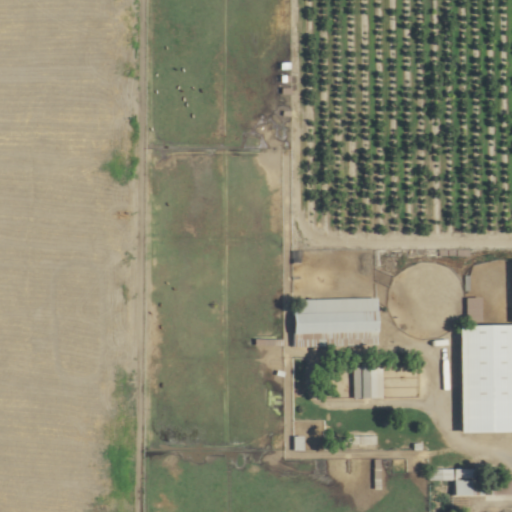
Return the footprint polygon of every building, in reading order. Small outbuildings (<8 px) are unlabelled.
[(369,297),(285,297),(286,332),(369,331),(369,297)] [(511,430),(511,419),(511,323),(450,324),(451,431),(511,430)] [(377,396),(376,365),(347,365),(347,396),(377,396)] [(345,443),(370,443),(370,434),(345,435),(345,443)] [(465,494),(466,468),(424,467),(424,479),(447,479),(446,494),(465,494)]
